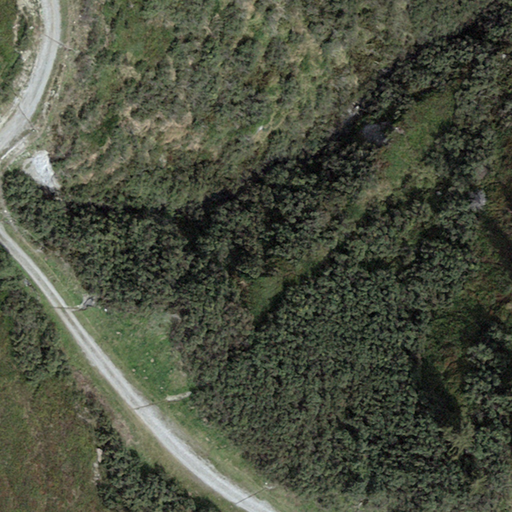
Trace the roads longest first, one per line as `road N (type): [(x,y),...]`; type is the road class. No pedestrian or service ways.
road 1 (track): [(264,511),(199,471),(0,227)]
road 2 (track): [(0,144),(48,64),(49,0)]
